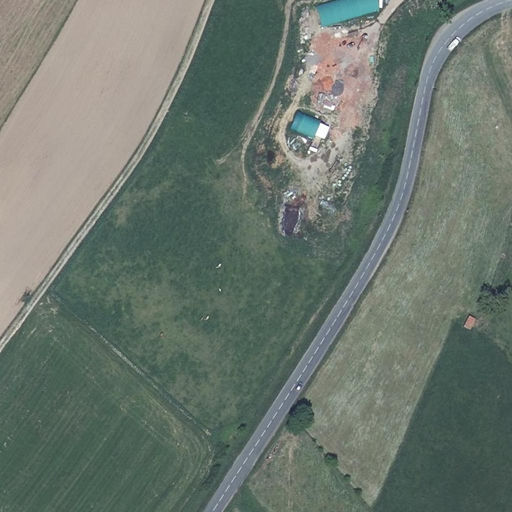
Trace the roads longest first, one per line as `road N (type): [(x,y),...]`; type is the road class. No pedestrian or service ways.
road 1 (secondary): [(215,511),(407,196),(429,74),(453,33),(511,2)]
road 2 (track): [(201,0),(147,140),(0,350)]
